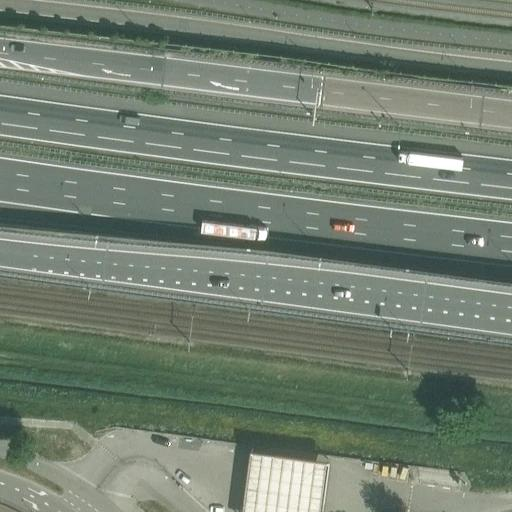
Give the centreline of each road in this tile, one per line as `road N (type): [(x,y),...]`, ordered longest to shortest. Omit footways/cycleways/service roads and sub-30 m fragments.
road 1 (motorway): [(511,174),(0,109)]
road 2 (motorway): [(0,179),(511,244)]
road 3 (motorway): [(511,111),(0,47)]
road 4 (motorway): [(0,246),(511,300)]
road 5 (tertiary): [(107,511),(36,463),(0,449)]
